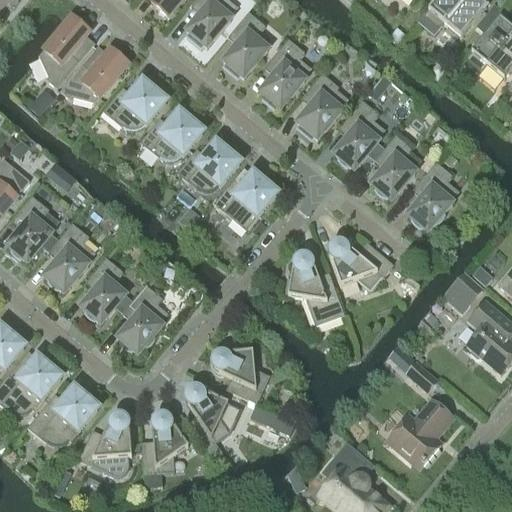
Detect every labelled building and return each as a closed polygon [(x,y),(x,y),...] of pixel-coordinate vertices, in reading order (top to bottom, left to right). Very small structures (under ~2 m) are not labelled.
[(166,20),(183,0),(150,0),(158,6),(155,10),(166,20)] [(203,50),(206,52),(230,23),(228,21),(236,12),(226,3),(227,0),(199,0),(190,11),(199,19),(185,35),(188,38),(185,41),(200,53),(203,50)] [(438,0),(414,29),(415,30),(422,21),(438,34),(443,27),(460,41),(485,11),(472,0),(438,0)] [(240,81),(242,83),(267,54),(255,44),(264,31),(248,17),(227,42),(236,49),(222,66),(225,68),(222,72),(237,84),(240,81)] [(56,93),(94,48),(80,36),(83,32),(71,22),(37,62),(38,63),(47,81),(45,84),(56,93)] [(511,35),(511,36),(497,24),(460,68),(461,68),(465,64),(481,76),(486,70),(503,83),(511,72),(511,35)] [(277,111),(279,114),(304,84),(302,83),(310,73),(299,64),(304,57),(287,44),(264,72),(273,80),(259,97),(262,99),(259,102),(274,115),(277,111)] [(93,109),(127,68),(115,58),(111,62),(97,51),(59,96),(70,105),(72,103),(92,108),(93,109)] [(313,142),(316,144),(340,115),(338,113),(347,104),(336,95),(338,92),(321,78),(301,103),(310,111),(296,127),(299,130),(296,133),(311,145),(313,142)] [(121,132),(122,130),(124,132),(126,133),(129,134),(132,134),(134,134),(137,133),(139,132),(142,130),(144,129),(145,130),(165,107),(163,106),(165,103),(162,100),(161,97),(158,94),(155,92),(152,90),(148,89),(146,92),(141,88),(131,100),(123,93),(133,81),(132,80),(102,116),(121,132)] [(348,170),(353,175),(377,146),(375,144),(384,134),(373,126),(377,119),(361,105),(337,134),(347,141),(333,158),(338,163),(337,164),(340,167),(343,170),(346,172),(348,170)] [(158,163),(159,161),(161,163),(163,164),(166,164),(169,165),(171,165),(174,164),(176,163),(179,161),(180,159),(182,161),(201,138),(200,136),(202,134),(199,131),(197,128),(195,125),(192,122),(189,121),(185,120),(183,122),(178,118),(168,131),(160,124),(170,111),(169,111),(139,147),(158,163)] [(395,140),(374,165),(383,172),(370,189),(375,193),(374,195),(377,198),(379,201),(383,202),(384,201),(390,206),(414,176),(403,167),(412,154),(395,140)] [(194,193),(196,192),(198,193),(200,194),(203,195),(205,195),(208,195),(211,195),(213,193),(215,192),(217,190),(219,191),(238,168),(237,167),(239,164),(236,161),(234,158),(232,155),(229,153),(226,151),(222,150),(220,153),(215,149),(205,162),(196,154),(207,142),(206,142),(176,178),(194,193)] [(0,220),(21,195),(20,194),(12,176),(14,173),(3,164),(0,167),(0,220)] [(421,232),(427,236),(434,228),(435,229),(439,226),(441,223),(443,219),(442,218),(451,207),(449,206),(457,196),(447,187),(451,180),(435,167),(411,195),(420,203),(406,219),(412,224),(411,225),(413,229),(416,231),(420,233),(421,232)] [(213,208),(231,224),(245,235),(256,222),(275,199),(274,198),(276,195),(273,192),(271,189),(269,186),(266,184),(263,182),(259,181),(257,184),(252,180),(242,192),(233,185),(244,173),(243,172),(213,208)] [(26,267),(51,238),(59,228),(46,218),(48,215),(31,201),(11,226),(20,234),(6,250),(12,255),(11,256),(13,260),(16,262),(20,264),(21,263),(26,267)] [(87,269),(94,257),(83,248),(88,242),(71,228),(48,257),(57,264),(43,281),(48,286),(47,287),(50,290),(53,293),(57,294),(58,293),(63,298),(87,269)] [(356,260),(345,250),(344,250),(342,248),(340,248),(338,247),(336,248),(334,248),(332,249),(330,251),(329,253),(328,255),(328,257),(328,259),(328,261),(339,291),(356,285),(369,295),(380,281),(381,282),(392,269),(366,247),(356,260)] [(317,281),(312,268),(312,267),(311,265),(309,264),(308,262),(306,261),(303,261),(301,261),(299,261),(297,262),(295,263),(294,265),(293,267),(292,269),(287,300),(305,303),(314,330),(339,321),(339,322),(344,320),(328,277),(317,281)] [(124,299),(123,298),(112,289),(120,279),(122,277),(105,263),(84,287),(94,295),(80,312),(85,316),(84,318),(87,321),(90,323),(93,325),(94,324),(100,329),(124,299)] [(511,272),(498,289),(511,301),(511,272)] [(482,296),(463,279),(441,303),(460,320),(482,296)] [(159,329),(168,319),(157,309),(161,303),(145,290),(121,318),(130,326),(117,342),(122,347),(121,348),(123,352),(126,354),(130,356),(131,355),(137,359),(144,351),(145,352),(149,349),(151,346),(153,342),(152,341),(161,330),(159,329)] [(500,379),(511,364),(511,347),(508,344),(511,339),(511,329),(485,306),(468,326),(478,335),(466,350),(470,354),(470,358),(477,363),(481,363),(500,379)] [(0,379),(23,352),(21,351),(23,348),(20,345),(19,342),(16,339),(14,337),(10,335),(6,334),(4,337),(0,333),(0,379)] [(0,410),(8,417),(9,416),(11,417),(14,419),(17,419),(19,419),(22,419),(25,419),(27,417),(29,416),(31,414),(33,415),(59,383),(58,382),(60,379),(57,376),(56,373),(53,370),(50,368),(47,366),(43,365),(41,367),(36,364),(26,376),(18,369),(28,356),(27,356),(0,388),(0,410)] [(252,356),(220,358),(217,359),(215,360),(214,361),(212,363),(211,365),(211,367),(211,369),(211,371),(212,373),(214,375),(215,377),(230,384),(225,395),(255,409),(261,397),(260,396),(268,380),(253,373),(252,356)] [(428,397),(437,386),(415,368),(406,378),(428,397)] [(66,446),(68,445),(69,446),(96,414),(95,412),(97,410),(94,407),(92,403),(90,401),(87,399),(84,397),(80,396),(78,398),(73,394),(63,407),(55,400),(65,387),(64,387),(26,432),(45,448),(46,446),(48,448),(51,449),(53,450),(56,450),(59,450),(61,449),(64,448),(66,446)] [(227,407),(199,394),(197,393),(195,393),(193,393),(191,394),(189,394),(187,396),(186,397),(186,398),(185,399),(184,401),(184,403),(184,404),(184,405),(185,407),(186,409),(195,421),(185,428),(204,456),(220,478),(231,471),(214,447),(229,437),(219,424),(227,407)] [(434,443),(452,422),(431,405),(414,426),(407,421),(386,445),(420,473),(440,449),(434,443)] [(89,470),(112,481),(115,481),(118,481),(120,481),(122,480),(124,478),(125,476),(127,474),(127,472),(128,470),(127,461),(131,461),(128,429),(127,426),(126,425),(125,423),(123,422),(121,421),(119,420),(117,420),(115,421),(113,422),(111,423),(110,425),(102,440),(92,434),(77,465),(89,470)] [(187,451),(169,425),(169,424),(167,422),(165,421),(163,420),(161,420),(159,420),(157,421),(155,422),(153,424),(152,425),(151,428),(151,430),(152,446),(140,447),(144,493),(160,492),(160,478),(174,477),(172,461),(187,451)] [(316,501),(329,511),(386,511),(387,511),(367,493),(367,492),(367,491),(367,489),(367,488),(366,486),(365,484),(363,483),(362,483),(372,471),(345,448),(320,477),(330,486),(316,501)]
